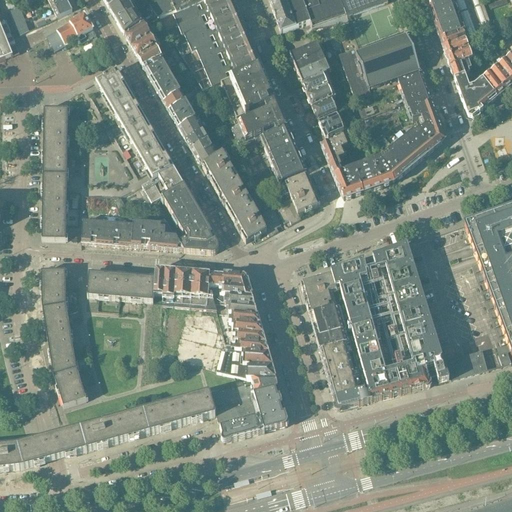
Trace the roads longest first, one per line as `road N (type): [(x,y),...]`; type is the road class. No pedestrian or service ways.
road 1 (residential): [(89,0),(238,257),(264,269)]
road 2 (residential): [(264,269),(265,252),(324,220),(328,203),(241,0)]
road 3 (residential): [(19,252),(264,269)]
road 4 (residential): [(58,479),(22,343),(19,252)]
road 5 (residential): [(279,266),(480,196)]
road 6 (residential): [(480,196),(409,0)]
road 7 (secondary): [(275,467),(96,511)]
road 8 (residential): [(204,465),(208,437),(58,479)]
road 9 (secondary): [(337,492),(511,444)]
road 10 (residential): [(318,406),(279,266)]
road 11 (unclassified): [(204,465),(63,499)]
road 12 (residential): [(264,269),(303,405)]
road 13 (secondary): [(464,413),(331,451)]
road 14 (residential): [(20,195),(19,92),(0,91)]
